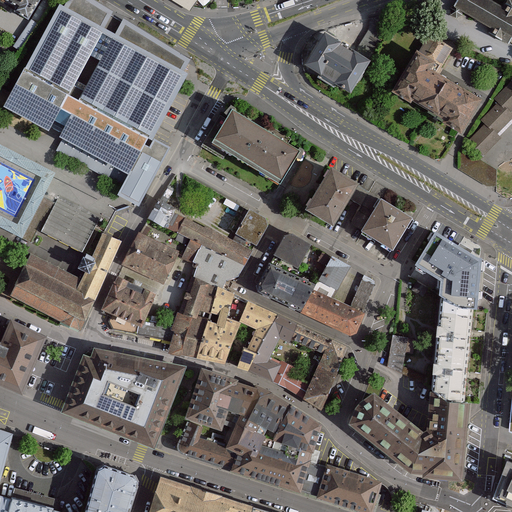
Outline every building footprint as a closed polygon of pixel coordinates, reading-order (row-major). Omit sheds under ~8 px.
[(107,9),(90,0),(69,0),(66,5),(63,4),(27,71),(25,70),(5,106),(53,132),(58,123),(67,128),(57,148),(126,186),(122,194),(141,205),(172,149),(155,140),(190,75),(185,72),(191,61),(121,18),(111,38),(95,30),(107,9)] [(7,0),(19,7),(17,11),(32,20),(42,0),(7,0)] [(455,0),(452,6),(449,7),(449,14),(455,17),(461,15),(462,11),(489,26),(486,31),(509,44),(511,37),(511,1),(510,0),(505,0),(501,7),(489,0),(455,0)] [(368,30),(355,53),(369,61),(383,35),(383,16),(368,19),(368,30)] [(349,94),(367,62),(322,35),(303,66),(349,94)] [(443,46),(425,35),(390,93),(406,102),(407,100),(422,109),(441,79),(427,71),(443,46)] [(422,109),(456,130),(475,99),(441,79),(422,109)] [(480,119),(484,123),(466,141),(482,156),(500,138),(496,134),(511,117),(511,114),(510,113),(511,111),(511,81),(495,98),(498,101),(480,119)] [(275,182),(295,150),(233,111),(228,120),(222,117),(203,147),(225,160),(229,154),(275,182)] [(495,169),(460,149),(458,152),(457,169),(487,186),(496,186),(495,169)] [(44,167),(42,174),(53,177),(55,170),(44,167)] [(367,212),(375,199),(325,169),(299,212),(328,230),(346,200),(367,212)] [(95,228),(98,224),(43,197),(22,239),(31,243),(38,230),(87,255),(94,258),(97,250),(91,247),(99,230),(95,228)] [(408,219),(375,199),(367,212),(354,234),(387,254),(408,219)] [(181,235),(189,220),(175,213),(176,210),(161,202),(152,220),(181,235)] [(245,210),(231,236),(235,238),(240,241),(253,247),(264,227),(261,218),(245,210)] [(233,243),(189,220),(181,235),(189,239),(193,242),(204,247),(240,266),(249,251),(237,245),(240,241),(235,238),(233,243)] [(141,234),(125,266),(165,285),(180,253),(141,234)] [(189,239),(181,235),(178,241),(186,245),(189,239)] [(289,235),(280,238),(267,266),(274,270),(278,263),(292,270),(305,243),(289,235)] [(94,258),(87,255),(81,270),(88,273),(84,282),(79,295),(94,303),(119,242),(104,236),(97,250),(94,258)] [(473,264),(430,237),(412,267),(438,283),(436,300),(454,311),(469,312),(473,264)] [(204,247),(193,242),(184,259),(195,264),(204,247)] [(240,266),(204,247),(195,264),(200,267),(195,279),(213,286),(225,290),(227,279),(234,277),(240,266)] [(323,266),(328,257),(320,253),(315,262),(323,266)] [(84,282),(31,256),(12,296),(81,333),(94,303),(79,295),(84,282)] [(323,266),(314,281),(334,292),(347,268),(328,257),(323,266)] [(267,266),(257,286),(258,293),(297,311),(311,287),(274,270),(267,266)] [(362,276),(347,310),(359,316),(373,286),(372,281),(362,276)] [(195,279),(182,316),(202,322),(213,286),(195,279)] [(158,296),(120,280),(106,313),(113,316),(145,328),(148,321),(158,296)] [(311,287),(297,311),(344,334),(353,332),(359,316),(347,310),(328,302),(334,292),(314,281),(311,287)] [(416,282),(411,291),(422,297),(427,289),(416,282)] [(225,290),(213,286),(202,322),(192,353),(203,356),(214,325),(217,315),(225,290)] [(235,323),(243,301),(225,290),(217,315),(224,317),(221,327),(214,325),(203,356),(223,360),(235,323)] [(454,311),(436,300),(432,340),(467,343),(469,312),(454,311)] [(272,315),(243,301),(235,323),(252,330),(236,363),(246,367),(259,341),(272,315)] [(272,315),(259,341),(273,347),(278,336),(288,341),(290,338),(295,326),(272,315)] [(145,328),(113,316),(111,322),(114,331),(175,342),(179,327),(148,321),(145,328)] [(202,322),(182,316),(179,327),(175,342),(173,349),(192,353),(202,322)] [(0,326),(0,381),(23,391),(25,386),(31,373),(36,359),(46,336),(12,321),(8,330),(0,326)] [(327,342),(295,326),(290,338),(322,352),(327,342)] [(415,340),(391,337),(386,367),(402,374),(406,351),(414,352),(415,340)] [(467,343),(432,340),(428,389),(448,401),(463,402),(467,343)] [(273,347),(259,341),(246,367),(277,380),(302,395),(309,382),(285,369),(283,373),(275,370),(279,364),(272,360),(274,357),(269,355),(273,347)] [(343,349),(327,342),(322,352),(309,382),(302,395),(319,403),(343,349)] [(89,361),(73,413),(151,441),(179,372),(98,355),(95,363),(89,361)] [(248,388),(194,373),(180,412),(185,414),(227,430),(241,410),(275,423),(284,404),(248,388)] [(422,433),(409,468),(439,471),(459,473),(463,402),(448,401),(428,389),(426,422),(422,433)] [(409,468),(422,433),(374,394),(359,405),(352,424),(409,468)] [(284,404),(275,423),(270,432),(266,446),(283,450),(307,457),(318,426),(284,404)] [(241,410),(227,430),(222,442),(232,447),(228,464),(258,474),(266,446),(270,432),(275,423),(241,410)] [(227,430),(185,414),(176,440),(176,444),(177,447),(181,449),(228,464),(232,447),(222,442),(227,430)] [(17,431),(0,425),(0,511),(116,511),(126,477),(123,472),(95,462),(83,510),(2,488),(17,431)] [(258,474),(275,479),(283,450),(266,446),(258,474)] [(275,479),(297,487),(307,457),(283,450),(275,479)] [(324,463),(307,457),(297,487),(315,493),(320,475),(324,463)] [(503,477),(495,497),(511,503),(511,457),(503,477)] [(374,493),(378,480),(324,463),(320,475),(339,481),(359,488),(374,493)] [(315,493),(333,499),(339,481),(320,475),(315,493)] [(333,499),(353,505),(359,488),(339,481),(333,499)] [(165,482),(155,511),(243,511),(245,507),(165,482)] [(368,510),(374,493),(359,488),(353,505),(368,510)] [(428,511),(430,506),(409,501),(406,511),(407,511),(428,511)]
